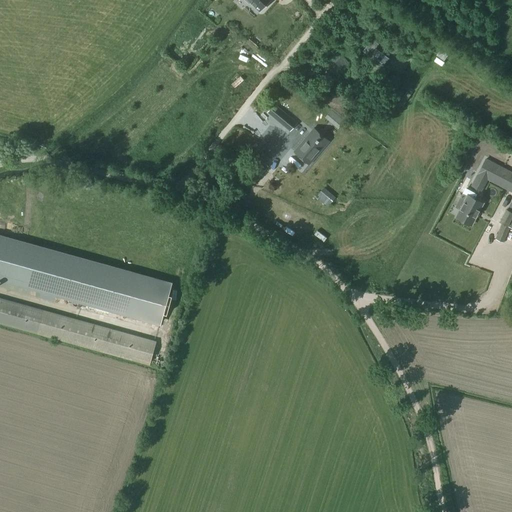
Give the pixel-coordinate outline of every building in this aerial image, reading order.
[(250,1),(260,11),(270,0),(245,0),(249,3),(250,1)] [(275,105),(268,114),(287,129),(294,121),(275,105)] [(259,117),(243,131),(254,143),(270,129),(259,117)] [(328,144),(312,132),(297,151),(313,164),(328,144)] [(342,190),(349,195),(378,156),(371,151),(342,190)] [(260,161),(263,158),(260,155),(246,166),(251,171),(247,174),(249,177),(263,165),(260,161)] [(511,174),(483,161),(471,186),(481,191),(487,179),(511,191),(511,174)] [(272,187),(269,192),(274,195),(277,190),(272,187)] [(472,225),(483,203),(467,196),(456,218),(472,225)] [(511,197),(493,237),(503,242),(510,229),(511,229),(511,197)] [(309,220),(320,231),(326,225),(315,215),(309,220)] [(0,238),(0,278),(161,324),(172,287),(0,238)] [(0,299),(0,324),(149,367),(156,344),(0,299)]
